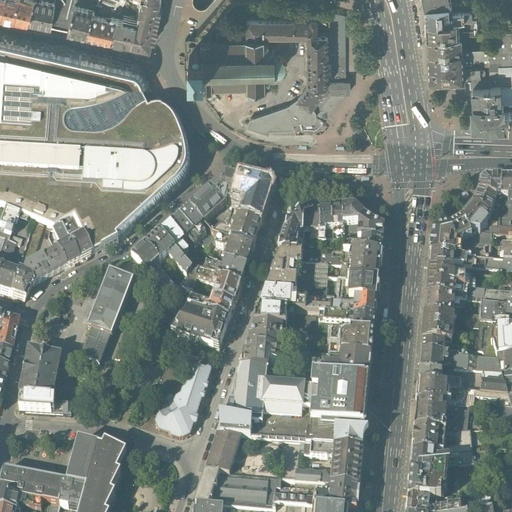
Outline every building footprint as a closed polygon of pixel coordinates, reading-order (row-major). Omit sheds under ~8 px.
[(6,0),(2,18),(15,21),(19,0),(6,0)] [(19,0),(15,21),(27,23),(32,6),(33,0),(19,0)] [(54,2),(42,0),(33,0),(32,6),(27,23),(50,28),(54,2)] [(74,5),(75,0),(54,0),(54,2),(50,28),(59,30),(68,31),(74,5)] [(97,0),(75,0),(74,5),(94,10),(97,0)] [(97,0),(94,10),(93,14),(111,18),(111,16),(117,18),(124,0),(97,0)] [(137,11),(125,0),(124,0),(117,18),(134,22),(137,11)] [(125,0),(137,11),(134,22),(132,26),(126,44),(137,46),(150,49),(151,45),(154,26),(160,0),(125,0)] [(451,4),(425,6),(426,22),(472,19),(472,10),(456,11),(456,13),(451,13),(451,4)] [(94,10),(74,5),(68,31),(87,36),(93,14),(94,10)] [(327,30),(327,34),(327,50),(327,55),(343,55),(343,33),(342,24),(342,13),(328,13),(328,30),(327,30)] [(93,14),(87,36),(110,41),(115,22),(117,18),(111,16),(111,18),(93,14)] [(300,34),(307,34),(317,34),(316,18),(313,16),(308,16),(306,19),(292,19),(292,16),(245,17),(246,35),(264,34),(271,34),(284,34),(300,34)] [(132,26),(134,22),(117,18),(115,22),(110,41),(113,41),(121,43),(126,44),(132,26)] [(472,19),(426,22),(426,37),(462,35),(478,35),(477,19),(472,19)] [(190,161),(187,149),(183,135),(176,123),(173,119),(169,116),(165,113),(162,111),(157,111),(153,111),(148,112),(143,114),(140,107),(136,100),(142,95),(145,90),(146,85),(146,81),(145,76),(143,72),(138,67),(134,65),(94,57),(0,34),(0,210),(4,213),(20,219),(33,225),(43,229),(52,233),(55,231),(59,229),(66,225),(67,225),(72,222),(80,239),(90,258),(119,243),(128,237),(180,189),(185,182),(188,175),(190,168),(190,161)] [(278,51),(275,51),(275,45),(264,45),(265,45),(266,44),(267,43),(267,41),(267,40),(266,39),(265,39),(264,38),(264,34),(246,35),(246,38),(210,38),(201,39),(201,52),(200,52),(199,50),(198,49),(197,48),(195,47),(193,48),(192,49),(191,50),(191,52),(188,52),(188,73),(192,73),(192,75),(193,76),(194,77),(196,77),(198,77),(199,76),(200,74),(200,73),(202,73),(202,85),(207,85),(212,85),(247,85),(247,87),(265,87),(265,82),(266,81),(267,81),(268,80),(268,78),(268,77),(267,76),(266,75),(265,75),(275,75),(275,69),(279,69),(282,66),(284,63),(284,60),(284,56),(281,53),(278,51)] [(307,34),(307,51),(327,50),(327,34),(317,34),(307,34)] [(481,79),(470,80),(470,87),(473,87),(500,86),(511,85),(511,34),(492,35),(492,50),(489,51),(489,65),(490,79),(481,79)] [(462,35),(426,37),(427,51),(463,50),(462,35)] [(327,55),(327,50),(307,51),(307,83),(328,82),(328,80),(327,55)] [(463,50),(427,51),(428,80),(470,80),(481,79),(481,71),(476,71),(475,67),(489,65),(489,51),(463,50)] [(327,55),(328,80),(343,80),(343,64),(343,55),(327,55)] [(328,80),(328,82),(327,87),(330,93),(344,93),(346,93),(349,93),(349,80),(343,80),(328,80)] [(328,82),(312,106),(314,107),(315,109),(316,111),(316,113),(316,116),(315,118),(313,119),(311,120),(310,121),(307,121),(304,121),(303,120),(302,119),(294,121),(293,129),(303,132),(308,132),(315,132),(320,129),(323,125),(326,122),(324,121),(328,116),(335,105),(340,99),(342,96),(344,93),(330,93),(327,87),(328,82)] [(307,83),(297,97),(309,104),(311,105),(312,106),(328,82),(307,83)] [(511,85),(500,86),(501,105),(508,104),(511,104),(511,85)] [(500,86),(473,87),(474,106),(501,105),(500,86)] [(293,129),(294,121),(302,119),(301,117),(300,116),(299,114),(299,112),(300,110),(301,108),(302,106),(305,105),(307,104),(309,104),(297,97),(284,104),(250,117),(247,125),(268,133),(272,129),(293,129)] [(305,105),(302,106),(301,108),(300,110),(299,112),(299,114),(300,116),(301,117),(302,119),(303,120),(304,121),(307,121),(310,121),(311,120),(313,119),(315,118),(316,116),(316,113),(316,111),(315,109),(314,107),(312,106),(311,105),(309,104),(307,104),(305,105)] [(474,106),(475,126),(508,127),(508,104),(501,105),(474,106)] [(233,204),(240,180),(226,177),(211,190),(230,213),(233,204)] [(234,204),(230,216),(236,218),(261,226),(272,193),(274,192),(271,187),(269,188),(240,180),(233,204),(234,204)] [(481,185),(479,195),(499,203),(502,201),(502,182),(485,182),(483,184),(481,185)] [(511,182),(502,182),(502,201),(510,201),(511,203),(511,182)] [(229,217),(230,213),(211,190),(190,209),(204,225),(210,233),(213,236),(220,230),(217,226),(228,217),(229,217)] [(477,201),(474,207),(490,218),(494,208),(499,210),(499,209),(499,203),(479,195),(477,201)] [(474,207),(461,222),(468,234),(480,235),(483,232),(488,226),(486,225),(490,220),(490,218),(474,207)] [(499,222),(499,210),(494,208),(490,218),(499,222)] [(199,232),(197,230),(204,225),(190,209),(180,218),(200,241),(206,236),(202,231),(200,231),(199,232)] [(355,210),(343,211),(344,238),(342,238),(342,241),(362,243),(382,244),(384,231),(376,227),(371,224),(365,220),(355,210)] [(343,211),(332,212),(333,241),(342,241),(342,238),(344,238),(343,211)] [(332,212),(319,213),(320,233),(318,233),(318,242),(326,242),(333,241),(332,212)] [(319,213),(305,217),(304,232),(310,233),(310,241),(316,241),(318,242),(318,233),(320,233),(319,213)] [(0,225),(0,266),(9,239),(9,240),(14,226),(16,227),(19,220),(4,214),(0,225)] [(293,221),(289,224),(279,255),(302,257),(304,232),(305,217),(293,221)] [(194,247),(200,241),(180,218),(170,226),(184,242),(188,239),(189,240),(189,242),(194,247)] [(261,226),(236,218),(234,226),(235,226),(233,232),(234,234),(235,234),(233,239),(232,238),(232,237),(229,233),(220,230),(213,236),(214,237),(219,239),(253,250),(261,226)] [(500,228),(499,222),(490,218),(490,220),(489,232),(483,232),(480,235),(493,236),(500,237),(500,228)] [(456,226),(450,229),(455,245),(490,248),(490,239),(493,239),(493,236),(480,235),(468,234),(461,222),(456,226)] [(67,225),(59,229),(77,264),(90,258),(80,239),(75,241),(67,225)] [(32,265),(43,230),(33,226),(21,262),(32,265)] [(184,242),(170,226),(160,235),(182,260),(189,254),(183,247),(181,247),(180,248),(179,247),(184,242)] [(511,237),(511,227),(510,228),(500,228),(500,237),(511,237)] [(55,252),(56,255),(64,271),(77,264),(59,229),(53,232),(52,235),(60,250),(55,252)] [(433,238),(431,257),(464,260),(489,262),(490,254),(454,250),(455,245),(450,229),(441,232),(440,233),(438,233),(436,235),(433,238)] [(213,236),(210,233),(206,236),(200,241),(207,249),(214,237),(213,236)] [(160,235),(145,248),(160,265),(170,256),(172,258),(170,260),(170,261),(187,280),(192,272),(182,260),(160,235)] [(0,273),(2,275),(3,271),(7,269),(14,249),(15,249),(15,248),(19,250),(21,243),(9,240),(9,239),(0,266),(0,270),(1,271),(0,273)] [(247,269),(253,250),(219,239),(216,247),(224,250),(227,249),(229,251),(227,255),(221,253),(219,260),(226,262),(247,269)] [(344,246),(344,253),(381,256),(382,244),(362,243),(361,248),(359,248),(358,247),(344,246)] [(160,265),(145,248),(132,260),(158,290),(166,299),(173,294),(173,293),(158,275),(156,274),(153,271),(160,265)] [(328,265),(341,266),(380,269),(381,256),(344,253),(320,253),(320,249),(316,249),(309,248),(308,264),(315,264),(328,265)] [(511,264),(511,249),(501,249),(500,258),(504,259),(503,263),(511,264)] [(32,289),(64,271),(56,255),(23,272),(21,277),(28,282),(32,289)] [(279,255),(266,293),(288,295),(295,296),(297,276),(300,276),(302,257),(279,255)] [(431,260),(430,272),(452,274),(462,274),(462,268),(463,268),(464,260),(431,257),(431,260)] [(489,262),(464,260),(463,268),(503,272),(502,278),(510,279),(511,279),(511,264),(503,263),(489,262)] [(208,268),(205,276),(241,288),(247,269),(226,262),(223,272),(208,268)] [(327,288),(326,288),(328,265),(315,264),(313,289),(314,289),(313,298),(318,298),(325,299),(327,288)] [(341,266),(340,280),(379,283),(380,269),(341,266)] [(0,270),(0,296),(8,300),(15,279),(10,277),(9,276),(6,275),(4,275),(2,275),(0,273),(1,271),(0,270)] [(187,280),(181,289),(193,293),(197,282),(199,274),(192,272),(187,280)] [(429,281),(428,286),(468,290),(469,290),(470,281),(452,279),(452,274),(430,272),(429,281)] [(199,274),(197,282),(217,288),(214,300),(234,307),(241,288),(205,276),(199,274)] [(24,305),(32,289),(28,282),(21,277),(16,276),(15,279),(8,300),(24,305)] [(134,286),(110,276),(97,310),(88,332),(92,333),(81,361),(100,369),(111,341),(113,342),(134,286)] [(335,300),(355,302),(377,304),(377,299),(379,297),(379,296),(379,295),(379,294),(379,293),(380,292),(380,291),(380,290),(378,288),(379,283),(340,280),(337,279),(335,300)] [(428,289),(427,299),(466,302),(467,298),(468,290),(428,286),(428,289)] [(511,293),(510,293),(469,290),(468,290),(467,298),(466,302),(481,304),(511,306),(511,293)] [(261,310),(288,313),(306,314),(306,305),(293,304),(290,306),(288,306),(287,304),(288,295),(266,293),(260,309),(261,310)] [(317,306),(306,305),(306,314),(319,316),(320,315),(331,316),(332,308),(332,299),(325,299),(318,298),(317,306)] [(426,314),(426,317),(453,320),(456,320),(457,314),(453,313),(453,308),(463,309),(466,309),(466,302),(427,299),(426,314)] [(191,300),(188,307),(229,321),(234,307),(214,300),(211,306),(191,300)] [(332,308),(331,316),(333,317),(375,320),(377,304),(355,302),(355,309),(351,309),(332,308)] [(511,306),(481,304),(480,316),(480,323),(493,324),(511,325),(511,306)] [(229,321),(188,307),(184,321),(172,334),(171,336),(174,337),(219,352),(229,321)] [(462,314),(463,309),(453,308),(453,313),(457,314),(456,320),(474,322),(480,323),(480,316),(462,314)] [(261,311),(255,327),(283,329),(286,329),(288,313),(261,310),(261,311)] [(318,331),(332,333),(374,336),(375,320),(333,317),(331,316),(320,315),(319,316),(318,331)] [(424,328),(423,344),(444,345),(451,346),(453,320),(426,317),(424,328)] [(0,341),(0,342),(0,353),(12,355),(18,324),(4,320),(0,331),(0,341)] [(493,347),(491,347),(493,324),(480,323),(474,322),(471,348),(471,355),(483,356),(483,360),(497,361),(497,359),(494,350),(493,347)] [(494,350),(497,359),(511,357),(511,325),(493,324),(491,347),(493,347),(494,350)] [(283,329),(255,327),(254,333),(253,333),(252,339),(253,339),(253,341),(250,341),(249,349),(278,351),(280,351),(281,341),(282,341),(283,329)] [(330,355),(339,356),(371,360),(374,336),(332,333),(331,339),(331,340),(330,340),(330,341),(329,341),(329,342),(329,343),(330,344),(331,344),(330,355)] [(309,343),(282,341),(281,341),(280,351),(308,354),(309,343)] [(422,353),(422,356),(455,358),(464,358),(464,352),(447,351),(446,353),(444,353),(444,345),(423,344),(422,353)] [(240,370),(241,370),(267,372),(268,372),(269,365),(276,366),(278,364),(278,359),(277,359),(278,351),(249,349),(248,348),(247,350),(248,350),(248,355),(245,356),(245,361),(244,361),(244,362),(245,362),(244,369),(241,369),(240,370)] [(19,398),(22,399),(52,405),(57,383),(62,357),(29,351),(19,398)] [(0,370),(9,372),(12,355),(0,353),(0,370)] [(339,356),(330,355),(329,369),(338,370),(339,356)] [(314,377),(369,383),(371,360),(339,356),(338,370),(329,369),(314,367),(313,377),(314,377)] [(420,372),(420,375),(442,377),(442,374),(442,370),(443,370),(443,366),(448,366),(448,364),(454,365),(455,358),(422,356),(420,372)] [(511,357),(497,359),(497,361),(501,374),(502,378),(511,377),(511,357)] [(464,358),(455,358),(454,365),(454,371),(467,372),(467,371),(483,373),(501,374),(497,361),(483,360),(464,358)] [(107,365),(100,383),(119,390),(126,373),(107,365)] [(183,439),(190,436),(194,425),(195,424),(194,424),(195,420),(196,420),(196,419),(211,372),(210,371),(209,370),(205,372),(199,370),(193,368),(190,370),(188,375),(190,378),(186,389),(183,391),(181,396),(175,399),(170,397),(167,399),(164,401),(156,422),(155,425),(159,432),(170,435),(171,437),(180,440),(181,439),(183,439)] [(0,388),(6,389),(9,372),(0,370),(0,388)] [(222,423),(218,437),(241,439),(282,443),(363,451),(363,445),(361,444),(363,430),(365,430),(365,425),(369,383),(314,377),(313,390),(305,389),(305,388),(304,388),(266,385),(267,372),(241,370),(222,423)] [(442,377),(420,375),(419,387),(460,391),(461,379),(442,377)] [(511,377),(502,378),(504,384),(508,395),(511,409),(511,377)] [(508,395),(504,384),(482,382),(481,393),(508,395)] [(418,399),(417,405),(437,407),(469,408),(473,408),(474,405),(475,392),(460,391),(419,387),(418,399)] [(496,409),(511,409),(508,395),(481,393),(475,392),(474,405),(487,406),(488,400),(497,401),(496,409)] [(73,406),(52,405),(22,399),(21,415),(71,418),(73,406)] [(417,417),(416,430),(446,434),(467,432),(469,408),(437,407),(417,405),(417,417)] [(511,409),(496,409),(495,430),(511,428),(511,409)] [(413,451),(413,456),(436,456),(443,456),(444,448),(445,439),(446,434),(416,430),(413,451)] [(467,432),(446,434),(445,439),(455,440),(456,447),(444,448),(443,456),(459,454),(472,452),(471,432),(467,432)] [(208,468),(206,474),(219,475),(229,476),(241,439),(218,437),(214,448),(208,468)] [(295,482),(359,488),(363,451),(282,443),(278,481),(281,481),(295,482)] [(81,444),(69,486),(5,474),(0,496),(43,505),(50,506),(48,511),(60,511),(61,508),(80,511),(79,511),(107,511),(115,498),(111,496),(124,477),(119,475),(129,455),(109,445),(106,451),(81,444)] [(472,452),(459,454),(459,460),(457,461),(458,467),(474,466),(472,452)] [(411,468),(411,472),(449,468),(458,467),(457,461),(444,462),(443,456),(436,456),(413,456),(411,468)] [(507,462),(496,463),(500,495),(500,494),(500,495),(511,493),(507,462)] [(411,476),(408,500),(436,503),(441,502),(442,495),(443,495),(444,495),(445,495),(445,494),(446,494),(446,493),(447,492),(449,468),(411,472),(411,476)] [(195,506),(198,506),(209,507),(219,475),(206,474),(195,506)] [(277,481),(229,476),(219,475),(209,507),(223,508),(263,511),(275,511),(276,506),(274,505),(275,496),(277,481)] [(274,505),(276,506),(305,509),(340,511),(356,511),(359,488),(295,482),(294,490),(280,489),(281,481),(278,481),(277,481),(275,496),(274,505)] [(42,511),(43,505),(0,496),(0,511),(18,511),(19,510),(29,511),(42,511)] [(491,511),(489,496),(478,498),(479,511),(491,511)] [(407,511),(464,511),(464,506),(447,508),(447,509),(436,510),(436,503),(408,500),(407,511)]
